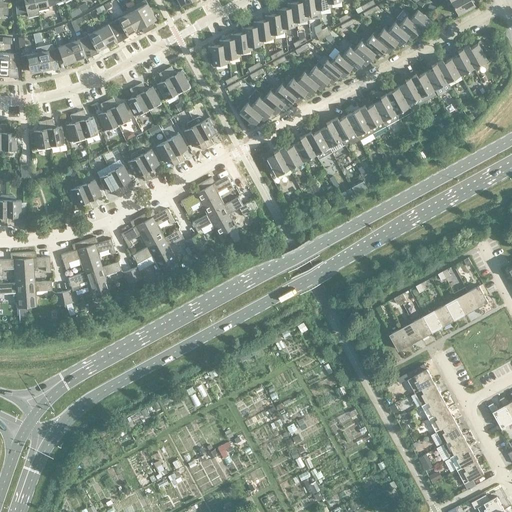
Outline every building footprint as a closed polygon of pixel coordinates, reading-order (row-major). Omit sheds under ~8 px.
[(39,15),(37,9),(35,0),(20,0),(15,1),(16,13),(27,11),(28,17),(39,15)] [(35,0),(37,9),(49,6),(56,4),(54,0),(35,0)] [(145,0),(143,0),(135,5),(149,30),(154,27),(150,20),(155,17),(145,0)] [(298,0),(299,1),(302,1),(304,14),(307,14),(319,13),(319,8),(315,8),(314,0),(298,0)] [(314,0),(315,8),(319,8),(331,7),(330,2),(326,2),(326,0),(314,0)] [(451,0),(450,1),(457,14),(474,5),(471,0),(451,0)] [(104,4),(106,9),(112,6),(109,1),(104,4)] [(299,1),(287,2),(287,7),(291,7),(292,21),(296,20),(296,21),(308,19),(307,14),(304,14),(302,1),(299,1)] [(84,2),(78,5),(81,11),(87,8),(84,2)] [(429,4),(428,10),(429,12),(436,8),(435,6),(429,4)] [(102,5),(95,9),(97,14),(105,10),(102,5)] [(149,30),(135,5),(125,10),(127,13),(135,28),(139,26),(143,33),(149,30)] [(287,7),(275,9),(276,13),(276,14),(279,13),(281,27),(285,26),(285,27),(297,25),(296,21),(296,20),(292,21),(291,7),(287,7)] [(395,18),(396,19),(400,22),(398,25),(409,34),(406,36),(407,37),(410,40),(418,30),(420,28),(409,19),(411,16),(403,9),(395,18)] [(417,9),(411,16),(409,19),(420,28),(418,30),(422,34),(432,21),(417,9)] [(127,13),(112,21),(123,40),(128,37),(126,34),(132,31),(131,30),(135,28),(127,13)] [(276,14),(276,13),(264,15),(265,20),(268,19),(270,33),(273,33),(285,32),(285,27),(285,26),(281,27),(279,13),(276,14)] [(439,13),(435,18),(441,23),(444,18),(439,13)] [(265,20),(253,21),(253,26),(257,26),(258,39),(262,39),(274,38),(273,33),(270,33),(268,19),(265,20)] [(400,22),(396,19),(389,28),(387,31),(397,40),(395,43),(399,46),(407,37),(406,36),(409,34),(398,25),(400,22)] [(123,40),(112,21),(98,29),(106,45),(112,42),(111,41),(116,39),(118,42),(123,40)] [(385,25),(377,34),(377,35),(375,37),(386,46),(384,49),(388,52),(395,43),(397,40),(387,31),(389,28),(385,25)] [(253,26),(241,27),(242,32),(245,32),(247,45),(251,45),(263,44),(262,39),(258,39),(257,26),(253,26)] [(106,45),(98,29),(88,35),(83,37),(92,56),(98,53),(96,49),(100,47),(101,48),(106,45)] [(373,31),(366,41),(364,43),(375,52),(372,55),(373,55),(376,58),(384,49),(386,46),(375,37),(377,35),(377,34),(373,31)] [(242,32),(230,33),(231,38),(234,38),(236,52),(239,51),(239,52),(251,50),(251,45),(247,45),(245,32),(242,32)] [(92,56),(83,37),(79,39),(68,43),(74,60),(80,58),(80,56),(85,55),(86,59),(92,56)] [(231,38),(219,40),(219,44),(219,45),(223,44),(224,58),(228,57),(228,58),(240,56),(239,52),(239,51),(236,52),(234,38),(231,38)] [(362,38),(355,47),(353,50),(363,59),(361,61),(365,65),(373,55),(372,55),(375,52),(364,43),(366,41),(362,38)] [(74,60),(68,43),(58,47),(53,48),(56,60),(62,58),(64,63),(68,61),(69,62),(74,60)] [(468,45),(462,48),(473,67),(487,60),(477,43),(470,47),(468,45)] [(219,45),(219,44),(207,46),(208,51),(211,51),(213,64),(229,63),(228,58),(228,57),(224,58),(223,44),(219,45)] [(351,44),(343,53),(341,56),(352,65),(350,67),(350,68),(354,71),(361,61),(363,59),(353,50),(355,47),(351,44)] [(56,60),(53,48),(48,50),(37,52),(41,70),(47,69),(47,67),(51,66),(50,62),(56,60)] [(473,67),(462,48),(457,51),(458,53),(451,57),(460,74),(473,67)] [(339,50),(332,59),(330,62),(341,71),(338,74),(339,74),(342,77),(350,68),(350,67),(352,65),(341,56),(343,53),(339,50)] [(0,52),(0,74),(3,75),(3,73),(9,74),(9,69),(14,69),(15,53),(0,52)] [(41,70),(37,52),(20,56),(23,68),(29,66),(30,71),(34,70),(35,71),(41,70)] [(328,56),(320,65),(321,66),(318,68),(329,77),(327,80),(331,83),(339,74),(338,74),(341,71),(330,62),(332,59),(328,56)] [(460,74),(451,57),(443,62),(442,59),(436,62),(447,82),(460,74)] [(317,62),(309,72),(307,74),(318,83),(316,86),(320,89),(327,80),(329,77),(318,68),(321,66),(320,65),(317,62)] [(447,82),(436,62),(430,65),(432,68),(424,72),(434,89),(447,82)] [(171,66),(164,69),(178,94),(186,89),(186,88),(186,87),(189,86),(189,87),(190,87),(181,70),(175,73),(171,66)] [(305,68),(298,78),(296,81),(307,90),(304,92),(305,92),(308,96),(316,86),(318,83),(307,74),(309,72),(305,68)] [(178,94),(164,69),(158,73),(162,80),(156,83),(166,100),(165,98),(168,97),(168,98),(170,98),(178,94)] [(436,94),(434,89),(424,72),(417,76),(416,73),(410,76),(423,101),(436,94)] [(294,75),(286,84),(287,84),(284,87),(295,96),(293,98),(293,99),(297,102),(305,92),(304,92),(307,90),(296,81),(298,78),(294,75)] [(423,101),(410,76),(404,80),(406,82),(398,86),(412,111),(418,108),(418,104),(423,101)] [(283,81),(275,90),(273,93),(284,102),(282,105),(286,108),(293,99),(293,98),(295,96),(284,87),(287,84),(286,84),(283,81)] [(141,82),(135,85),(149,110),(157,105),(157,104),(157,103),(159,102),(160,103),(161,103),(152,86),(146,89),(141,82)] [(149,110),(135,85),(129,89),(133,96),(127,99),(136,116),(137,116),(136,114),(139,113),(139,114),(141,114),(149,110)] [(412,111),(398,86),(385,93),(398,118),(412,111)] [(271,87),(264,96),(264,97),(262,99),(272,108),(270,111),(274,114),(282,105),(284,102),(273,93),(275,90),(271,87)] [(260,93),(252,103),(253,103),(251,105),(261,114),(259,117),(263,120),(270,111),(272,108),(262,99),(264,97),(264,96),(260,93)] [(398,118),(385,93),(379,97),(381,99),(373,103),(385,125),(398,118)] [(113,97),(106,100),(118,125),(126,122),(127,120),(126,119),(129,118),(130,120),(131,120),(122,102),(116,105),(113,97)] [(252,127),(259,117),(261,114),(251,105),(253,103),(252,103),(249,99),(239,112),(249,121),(247,123),(252,127)] [(118,125),(106,100),(100,103),(103,111),(97,114),(106,131),(105,129),(108,128),(108,129),(110,129),(118,125)] [(385,125),(373,103),(366,107),(364,105),(359,108),(372,133),(385,125)] [(372,133),(359,108),(345,115),(359,140),(372,133)] [(83,110),(76,112),(85,139),(92,136),(93,138),(96,139),(99,138),(92,116),(86,118),(83,110)] [(85,139),(76,112),(69,114),(72,122),(66,124),(72,143),(72,141),(74,140),(75,141),(76,141),(85,139)] [(359,140),(345,115),(338,119),(337,116),(331,120),(344,144),(350,141),(353,143),(359,140)] [(198,116),(192,119),(207,146),(213,143),(209,136),(215,133),(207,118),(202,120),(200,116),(198,116)] [(52,118),(45,120),(50,147),(59,146),(59,147),(61,148),(62,149),(64,148),(65,146),(65,145),(64,144),(63,143),(60,126),(54,127),(52,118)] [(207,146),(192,119),(187,122),(186,124),(188,128),(183,130),(192,145),(198,142),(202,150),(207,146)] [(50,147),(45,120),(38,121),(40,129),(33,131),(36,150),(37,150),(37,148),(40,147),(40,148),(41,149),(50,147)] [(344,144),(331,120),(325,123),(327,125),(319,129),(331,152),(344,144)] [(165,121),(159,124),(163,130),(168,127),(165,121)] [(8,123),(1,123),(2,151),(11,151),(12,150),(12,149),(15,149),(15,151),(15,132),(9,132),(8,123)] [(331,152),(319,129),(312,134),(310,131),(305,134),(315,153),(318,159),(331,152)] [(126,141),(135,136),(133,132),(129,131),(123,135),(126,141)] [(178,133),(167,140),(179,162),(185,159),(181,151),(187,148),(178,133)] [(315,153),(305,134),(299,137),(300,140),(293,144),(302,161),(315,153)] [(179,162),(167,140),(155,146),(163,161),(169,158),(173,165),(179,162)] [(302,161),(293,144),(285,148),(284,145),(278,148),(289,168),(302,161)] [(141,147),(136,150),(151,177),(157,174),(153,167),(159,164),(150,149),(146,151),(144,148),(141,147)] [(289,168),(278,148),(273,152),(274,154),(266,158),(275,175),(289,168)] [(151,177),(136,150),(131,153),(130,156),(132,159),(127,161),(135,176),(141,173),(145,181),(151,177)] [(27,164),(20,164),(21,177),(28,176),(27,164)] [(122,164),(110,171),(123,193),(128,190),(124,182),(130,179),(122,164)] [(123,193),(110,171),(99,177),(107,192),(113,189),(117,196),(123,193)] [(215,182),(212,177),(200,183),(215,209),(224,204),(217,191),(227,186),(229,190),(231,190),(234,189),(226,175),(215,182)] [(94,179),(82,184),(92,208),(98,205),(95,197),(101,195),(94,179)] [(215,209),(200,183),(189,189),(192,194),(180,201),(188,214),(190,213),(191,210),(189,207),(199,201),(206,214),(215,209)] [(92,208),(82,184),(70,189),(71,193),(75,201),(76,205),(83,202),(86,210),(92,208)] [(13,194),(7,194),(7,225),(13,225),(13,216),(20,216),(20,199),(15,199),(15,196),(13,194)] [(238,196),(224,204),(215,209),(227,231),(234,227),(235,226),(228,213),(238,207),(242,215),(250,211),(252,213),(258,210),(252,199),(242,204),(238,196)] [(155,214),(152,209),(141,215),(155,242),(164,237),(157,224),(167,219),(169,222),(171,223),(174,221),(167,208),(155,214)] [(227,231),(215,209),(206,214),(192,222),(196,230),(201,228),(202,230),(212,225),(218,235),(227,231)] [(155,242),(141,215),(130,221),(132,227),(121,233),(128,247),(131,245),(131,243),(129,239),(139,234),(146,247),(147,247),(155,242)] [(234,227),(227,231),(230,236),(236,232),(234,227)] [(178,229),(164,237),(155,242),(167,263),(176,258),(169,245),(183,237),(178,229)] [(197,233),(191,236),(197,247),(203,243),(197,233)] [(98,242),(96,236),(84,240),(93,269),(102,266),(98,252),(109,248),(110,252),(112,253),(115,252),(111,238),(98,242)] [(197,247),(191,236),(185,240),(190,250),(197,247)] [(93,269),(84,240),(71,244),(73,250),(60,254),(65,269),(68,268),(69,266),(68,262),(79,258),(83,272),(93,269)] [(167,263),(155,242),(147,247),(146,247),(132,254),(137,263),(151,255),(158,268),(167,263)] [(36,257),(35,251),(23,252),(25,282),(35,282),(35,281),(34,267),(45,266),(45,270),(47,272),(50,272),(49,256),(36,257)] [(25,282),(23,252),(10,253),(10,259),(0,259),(0,274),(1,275),(3,273),(2,269),(14,268),(15,282),(15,283),(25,282)] [(472,263),(468,257),(464,259),(467,266),(472,263)] [(118,261),(102,266),(93,269),(100,292),(110,289),(105,275),(121,270),(118,261)] [(137,266),(130,269),(135,280),(141,277),(137,266)] [(100,292),(93,269),(83,272),(68,277),(72,290),(87,285),(91,295),(100,292)] [(135,280),(130,269),(123,272),(128,283),(135,280)] [(51,280),(35,281),(35,282),(25,282),(26,306),(36,306),(35,291),(52,290),(51,280)] [(26,306),(25,282),(15,283),(15,282),(0,283),(0,293),(15,292),(16,307),(26,306)] [(479,285),(468,291),(477,307),(488,301),(479,285)] [(69,290),(62,291),(64,303),(71,302),(69,290)] [(64,303),(62,291),(55,292),(57,304),(64,303)] [(477,307),(468,291),(457,297),(466,313),(477,307)] [(466,313),(457,297),(446,303),(454,319),(466,313)] [(454,319),(446,303),(435,309),(443,325),(454,319)] [(443,325),(435,309),(424,316),(432,331),(443,325)] [(432,331),(424,316),(412,322),(421,337),(432,331)] [(421,337),(412,322),(401,328),(410,343),(421,337)] [(410,343),(401,328),(390,334),(399,349),(410,343)] [(408,379),(415,392),(434,382),(427,369),(408,379)] [(441,395),(434,382),(415,392),(422,405),(441,395)] [(448,407),(441,395),(422,405),(429,418),(448,407)] [(500,399),(503,406),(505,405),(511,418),(511,400),(508,403),(504,397),(500,399)] [(493,403),(490,404),(489,405),(493,412),(494,411),(502,427),(511,421),(511,418),(505,405),(503,406),(497,409),(493,403)] [(455,420),(448,407),(429,418),(436,431),(455,420)] [(462,433),(455,420),(436,431),(443,444),(462,433)] [(469,446),(462,433),(443,444),(450,457),(469,446)] [(477,459),(469,446),(450,457),(457,470),(477,459)] [(484,472),(477,459),(457,470),(464,483),(473,478),(484,472)] [(432,483),(439,479),(436,472),(429,476),(432,483)] [(464,483),(467,489),(476,484),(473,478),(464,483)] [(471,502),(473,505),(475,509),(478,507),(480,511),(498,511),(504,509),(497,496),(489,500),(486,494),(471,502)]
